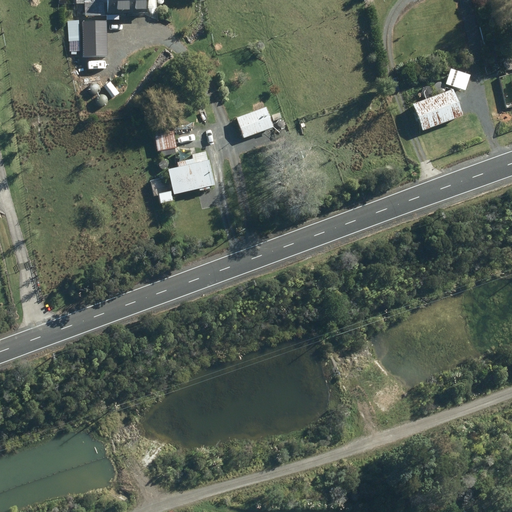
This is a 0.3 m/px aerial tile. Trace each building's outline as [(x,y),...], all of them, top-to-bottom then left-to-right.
[(144,0),(74,0),(74,4),(82,5),(82,16),(144,18),(144,0)] [(445,92),(441,81),(418,91),(422,101),(408,106),(418,132),(463,115),(453,88),(445,92)] [(264,107),(233,120),(241,139),(272,127),(264,107)] [(170,131),(151,135),(155,153),(173,149),(170,131)] [(166,178),(147,182),(150,197),(154,196),(156,204),(172,201),(170,195),(211,185),(206,162),(193,165),(192,160),(174,165),(175,168),(164,171),(166,178)]
